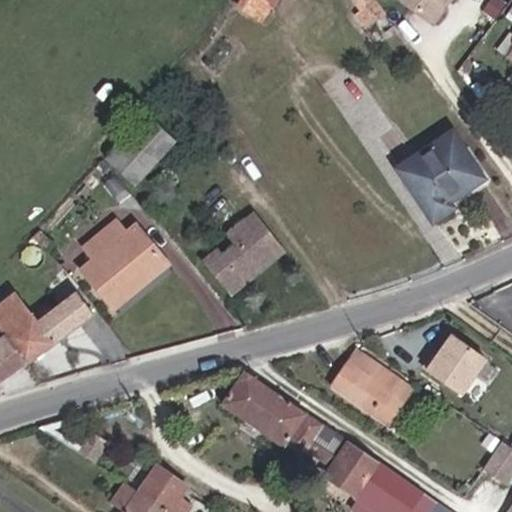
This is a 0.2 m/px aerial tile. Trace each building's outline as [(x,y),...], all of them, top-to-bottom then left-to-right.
[(351,0),(370,24),(386,11),(377,0),(351,0)] [(397,0),(435,24),(450,0),(397,0)] [(511,12),(499,30),(511,39),(511,12)] [(492,38),(497,44),(511,55),(511,39),(499,30),(492,38)] [(436,126),(384,162),(419,213),(440,199),(435,192),(466,169),(436,126)] [(124,128),(89,169),(115,193),(149,150),(124,128)] [(216,300),(246,270),(235,261),(251,244),(242,234),(229,222),(211,239),(217,245),(204,259),(200,254),(187,265),(186,265),(216,300)] [(70,268),(105,306),(147,268),(113,229),(70,268)] [(262,255),(251,244),(235,261),(246,270),(262,255)] [(61,275),(94,313),(105,306),(70,268),(61,275)] [(511,291),(501,306),(511,314),(511,291)] [(42,292),(4,324),(37,358),(75,326),(42,292)] [(121,324),(105,306),(94,313),(112,332),(121,324)] [(37,358),(4,324),(0,319),(0,366),(12,378),(37,358)] [(461,392),(479,350),(435,331),(417,373),(461,392)] [(343,351),(322,385),(379,424),(402,391),(343,351)] [(0,387),(12,378),(0,366),(0,387)] [(293,461),(315,430),(248,385),(239,379),(212,415),(272,456),(276,450),(293,461)] [(511,446),(499,438),(482,466),(507,482),(511,473),(511,446)] [(411,462),(392,449),(382,465),(400,477),(411,462)] [(353,498),(373,468),(346,450),(323,484),(348,503),(353,498)] [(408,511),(418,499),(373,468),(353,498),(373,511),(408,511)] [(142,511),(174,511),(164,505),(173,493),(146,471),(124,500),(141,511),(142,511)] [(125,511),(124,500),(109,490),(95,508),(101,511),(125,511)] [(511,511),(511,495),(500,511),(511,511)] [(142,511),(141,511),(124,500),(125,511),(142,511)]
